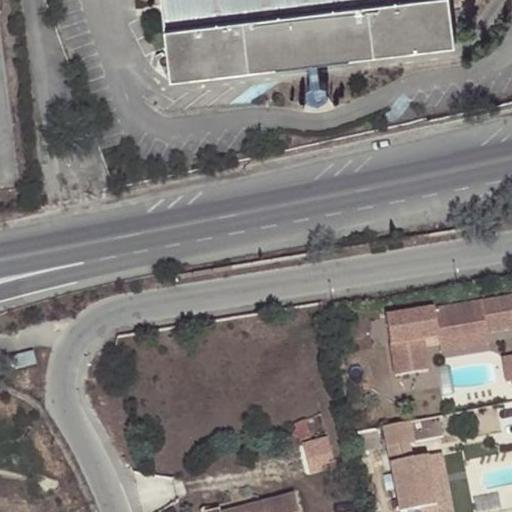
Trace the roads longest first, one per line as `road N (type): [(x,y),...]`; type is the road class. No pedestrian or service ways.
road 1 (residential): [(118,511),(64,390),(66,357),(93,325),(120,311),(511,250)]
road 2 (motorway): [(0,291),(389,183)]
road 3 (secondary): [(389,183),(0,261)]
road 4 (secondary): [(511,158),(389,183)]
